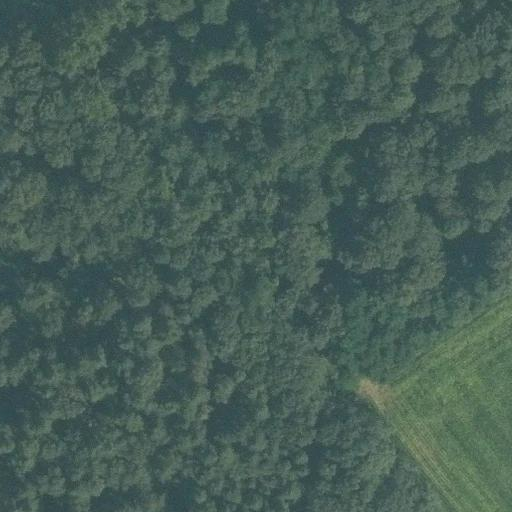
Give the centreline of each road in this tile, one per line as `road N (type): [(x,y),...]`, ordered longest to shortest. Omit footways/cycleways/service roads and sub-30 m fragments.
road 1 (track): [(432,511),(38,10),(50,0)]
road 2 (track): [(331,383),(511,260)]
